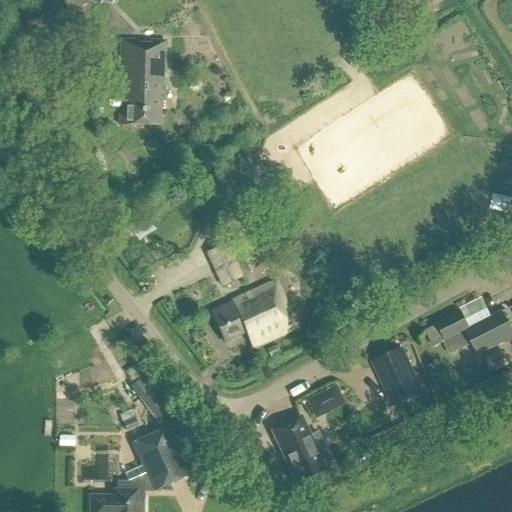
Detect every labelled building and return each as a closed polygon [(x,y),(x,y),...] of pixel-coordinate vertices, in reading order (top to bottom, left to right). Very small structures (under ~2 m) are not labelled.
[(25,38),(64,21),(54,0),(53,0),(16,16),(25,38)] [(161,112),(163,44),(119,43),(117,98),(105,97),(91,97),(91,109),(105,109),(117,109),(117,127),(157,128),(157,112),(161,112)] [(226,197),(240,189),(228,167),(214,174),(226,197)] [(221,289),(243,279),(228,244),(205,254),(221,289)] [(250,349),(295,328),(275,284),(230,304),(231,307),(211,316),(224,344),(243,335),(250,349)] [(434,348),(444,343),(465,333),(478,359),(511,341),(511,331),(503,314),(470,330),(462,313),(425,332),(434,348)] [(465,333),(444,343),(450,355),(471,344),(465,333)] [(376,366),(397,410),(426,396),(405,352),(376,366)] [(317,435),(310,438),(301,419),(271,434),(297,486),(326,471),(324,467),(332,464),(317,435)] [(134,420),(123,425),(127,433),(137,428),(134,420)] [(173,421),(165,427),(173,437),(180,431),(173,421)] [(153,493),(188,478),(167,430),(132,445),(145,475),(153,493)] [(141,511),(142,493),(153,493),(145,475),(127,482),(116,482),(116,491),(113,491),(113,497),(90,497),(89,511),(141,511)]
